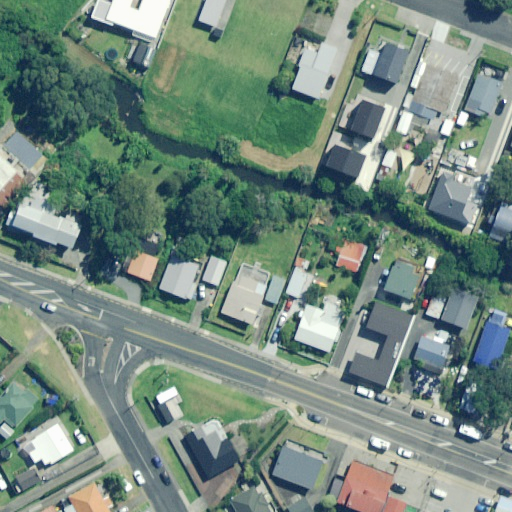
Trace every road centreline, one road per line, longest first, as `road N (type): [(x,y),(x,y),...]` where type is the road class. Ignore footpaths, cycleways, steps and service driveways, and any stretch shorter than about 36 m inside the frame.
road 1 (secondary): [(511,470),(115,320)]
road 2 (residential): [(170,511),(105,390),(102,357),(115,320)]
road 3 (secondary): [(115,320),(0,275)]
